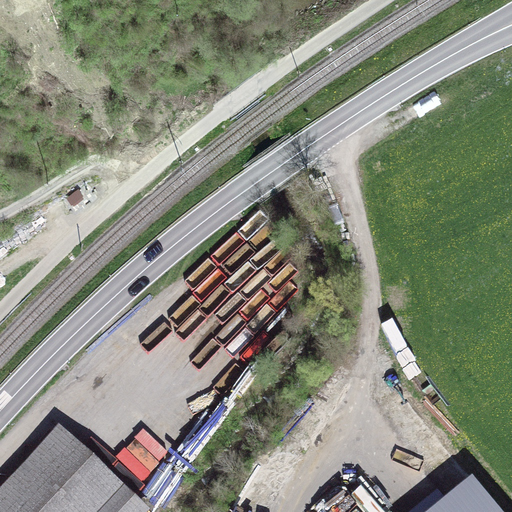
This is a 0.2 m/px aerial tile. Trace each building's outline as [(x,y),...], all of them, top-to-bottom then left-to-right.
[(232,257),(168,315),(160,305),(133,329),(144,341),(155,331),(181,359),(186,354),(205,374),(236,346),(227,336),(246,318),(229,299),(252,278),(232,257)] [(103,511),(123,492),(64,436),(0,503),(0,511),(103,511)] [(411,511),(511,511),(511,509),(474,462),(411,511)] [(373,511),(342,482),(313,511),(373,511)] [(143,511),(123,492),(103,511),(143,511)]
